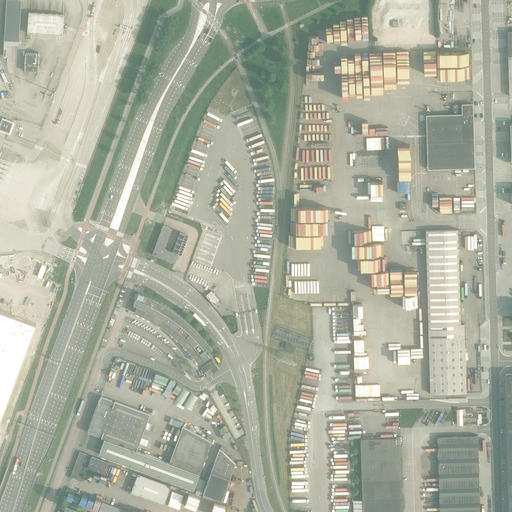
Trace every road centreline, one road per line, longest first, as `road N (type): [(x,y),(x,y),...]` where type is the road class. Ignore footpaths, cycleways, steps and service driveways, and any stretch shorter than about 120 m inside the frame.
road 1 (unclassified): [(494,361),(484,0)]
road 2 (unclassified): [(92,0),(90,86),(31,236),(71,254)]
road 3 (unclassified): [(236,365),(194,386),(110,351),(59,476)]
road 4 (unclassified): [(87,244),(63,219),(62,201),(100,105),(128,0)]
road 5 (secondary): [(85,281),(3,511)]
road 6 (secondary): [(194,17),(99,241)]
road 7 (secondary): [(17,511),(98,288)]
road 8 (secondary): [(116,244),(162,117),(207,35)]
road 9 (tertiary): [(102,280),(123,273),(177,297),(236,365)]
road 10 (tertiary): [(236,365),(219,325),(192,295),(133,263)]
road 11 (tertiary): [(266,511),(236,365)]
